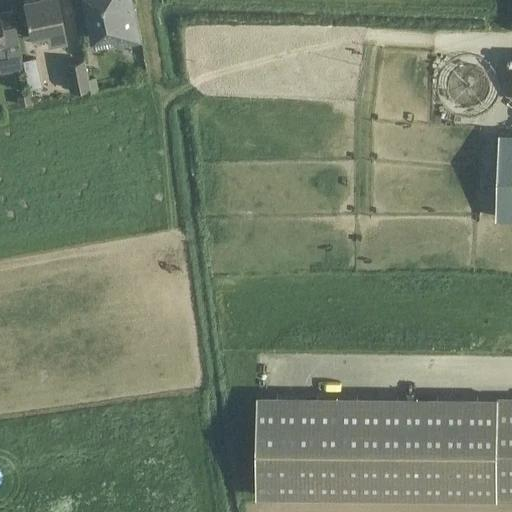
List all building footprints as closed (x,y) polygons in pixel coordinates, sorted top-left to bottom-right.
[(56,0),(22,0),(30,36),(46,33),(49,46),(65,43),(56,0)] [(82,0),(91,39),(116,34),(118,45),(138,41),(129,0),(82,0)] [(0,59),(20,55),(14,23),(1,26),(0,21),(0,59)] [(84,58),(63,63),(69,92),(90,87),(84,58)] [(30,103),(28,93),(16,96),(18,106),(30,103)] [(511,220),(511,135),(499,135),(496,220),(511,220)] [(511,498),(511,397),(257,395),(256,496),(511,498)]
